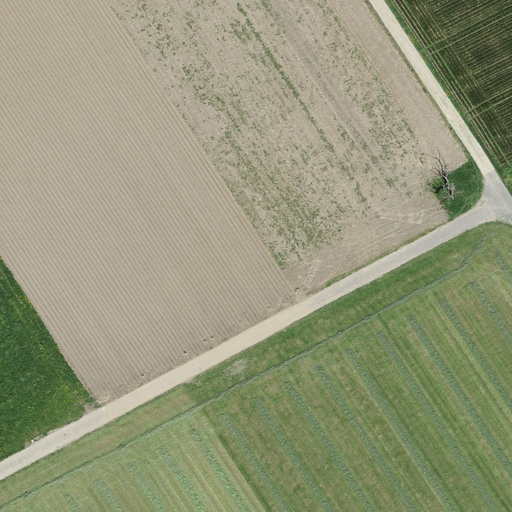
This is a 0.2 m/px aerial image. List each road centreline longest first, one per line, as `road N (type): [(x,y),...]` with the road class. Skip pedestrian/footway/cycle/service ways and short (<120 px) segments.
road 1 (track): [(0,476),(496,207)]
road 2 (track): [(511,231),(362,0)]
